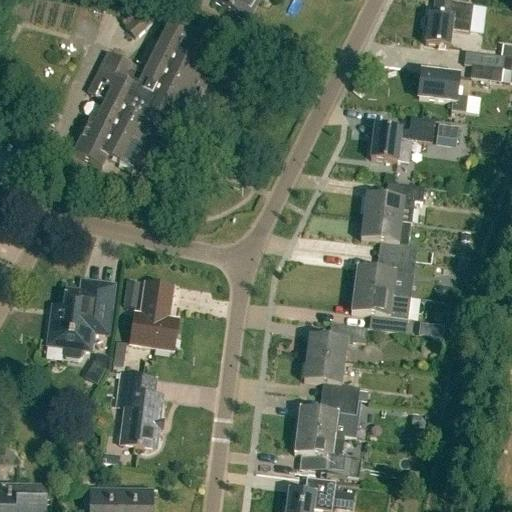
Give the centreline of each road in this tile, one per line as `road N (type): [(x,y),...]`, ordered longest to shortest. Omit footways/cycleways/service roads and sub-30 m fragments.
road 1 (residential): [(243,272),(379,0)]
road 2 (residential): [(211,511),(243,272)]
road 3 (residential): [(243,272),(56,226)]
